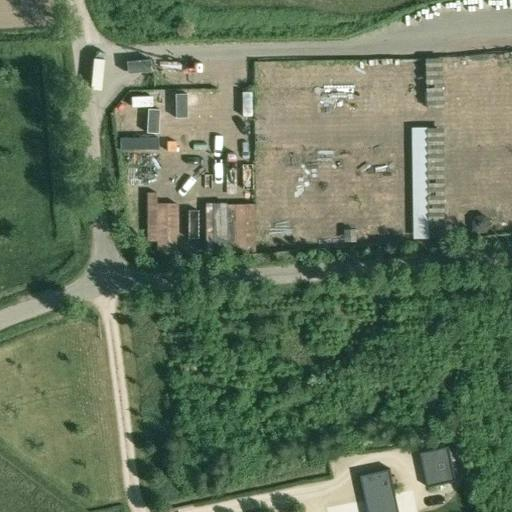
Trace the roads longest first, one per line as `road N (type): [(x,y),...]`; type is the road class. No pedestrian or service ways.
road 1 (unclassified): [(106,286),(511,255)]
road 2 (residential): [(106,286),(72,0)]
road 3 (track): [(106,286),(141,511)]
